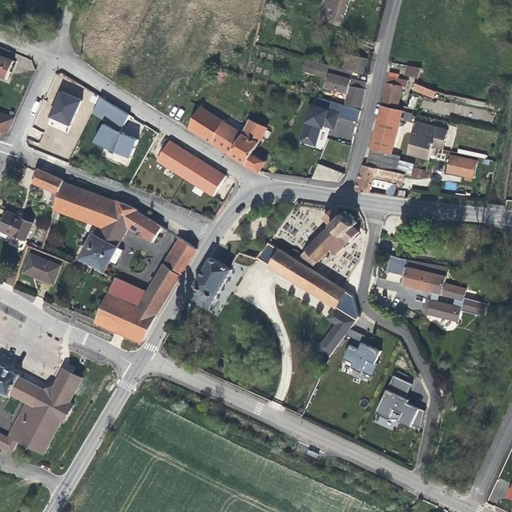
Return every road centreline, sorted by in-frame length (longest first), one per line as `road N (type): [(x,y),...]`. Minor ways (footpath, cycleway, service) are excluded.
road 1 (residential): [(142,356),(471,507)]
road 2 (residential): [(50,52),(268,190)]
road 3 (residential): [(213,238),(10,148)]
road 4 (residential): [(343,198),(394,0)]
road 5 (secondary): [(50,511),(142,356)]
road 6 (secondary): [(343,198),(511,217)]
road 7 (residential): [(0,295),(142,356)]
road 8 (secondary): [(142,356),(213,238)]
